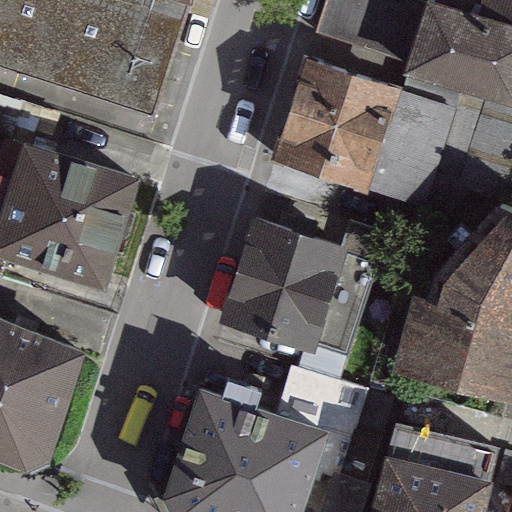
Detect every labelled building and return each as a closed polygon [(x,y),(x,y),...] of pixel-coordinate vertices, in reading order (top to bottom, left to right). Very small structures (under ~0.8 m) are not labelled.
[(0,0),(0,34),(10,0),(0,0)] [(10,0),(0,34),(0,65),(167,118),(206,0),(10,0)] [(461,16),(410,0),(326,0),(316,36),(440,80),(461,16)] [(511,0),(466,0),(461,16),(440,80),(511,104),(511,0)] [(481,120),(307,63),(276,159),(450,215),(481,120)] [(135,182),(0,138),(0,178),(12,183),(0,219),(0,244),(16,250),(105,277),(135,182)] [(415,272),(410,301),(511,324),(511,208),(498,205),(415,272)] [(353,252),(257,221),(226,320),(321,349),(353,252)] [(400,241),(361,228),(353,252),(321,349),(313,374),(352,387),(400,241)] [(0,283),(5,285),(16,250),(0,244),(0,283)] [(511,390),(511,324),(410,301),(393,372),(510,399),(511,390)] [(0,441),(39,455),(52,449),(87,343),(0,314),(0,441)] [(299,511),(327,431),(200,389),(161,504),(164,511),(299,511)] [(511,468),(402,448),(384,511),(510,511),(511,506),(511,468)]
